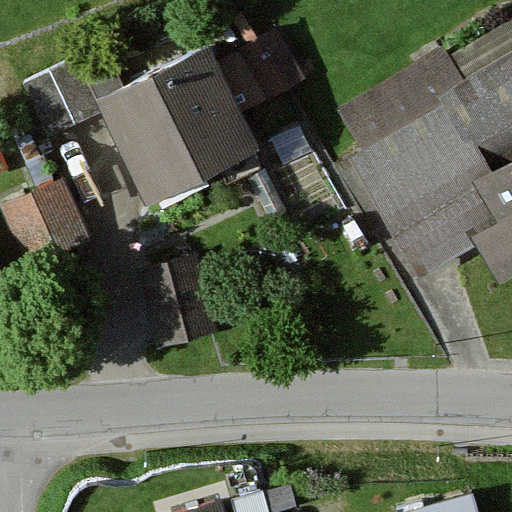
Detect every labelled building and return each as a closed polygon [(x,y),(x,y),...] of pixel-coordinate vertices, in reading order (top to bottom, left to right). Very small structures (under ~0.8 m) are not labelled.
[(276,81),(305,64),(278,16),(248,32),(276,81)] [(444,40),(322,104),(417,282),(478,250),(500,292),(511,285),(511,55),(465,80),(444,40)] [(84,50),(37,69),(57,118),(105,100),(84,50)] [(218,50),(105,100),(151,200),(263,150),(218,50)] [(0,187),(0,195),(34,257),(97,223),(59,155),(0,187)] [(201,234),(141,244),(156,331),(216,321),(201,234)] [(273,511),(270,497),(238,505),(239,511),(273,511)] [(227,511),(225,500),(176,511),(227,511)] [(474,511),(471,501),(432,511),(474,511)]
